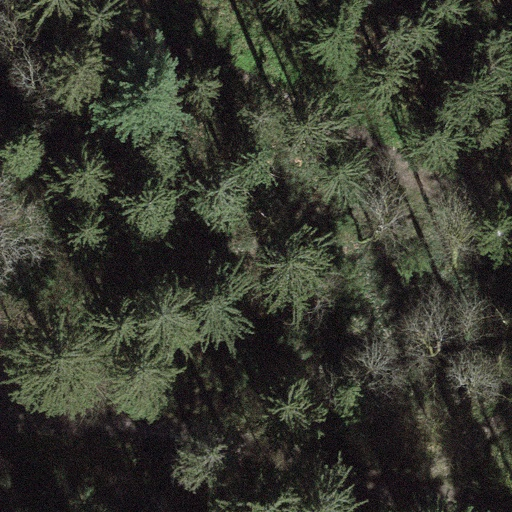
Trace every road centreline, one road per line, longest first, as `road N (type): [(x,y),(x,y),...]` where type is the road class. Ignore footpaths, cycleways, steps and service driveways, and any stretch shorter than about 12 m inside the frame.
road 1 (track): [(511,499),(311,452),(0,398)]
road 2 (track): [(76,0),(511,205)]
